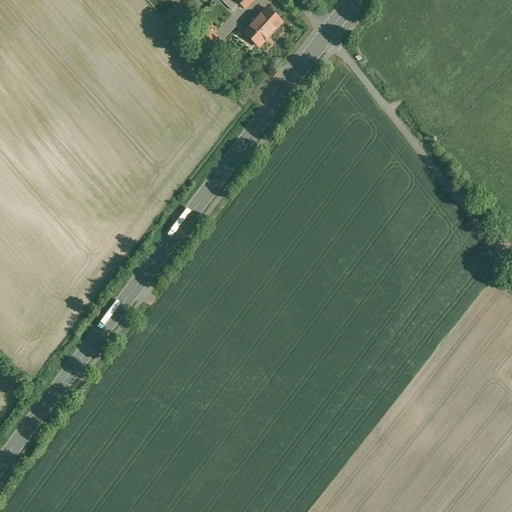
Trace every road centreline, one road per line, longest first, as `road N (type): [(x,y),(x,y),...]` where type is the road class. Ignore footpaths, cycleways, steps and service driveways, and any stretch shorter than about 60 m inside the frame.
road 1 (primary): [(0,465),(327,34)]
road 2 (unclassified): [(511,266),(327,34)]
